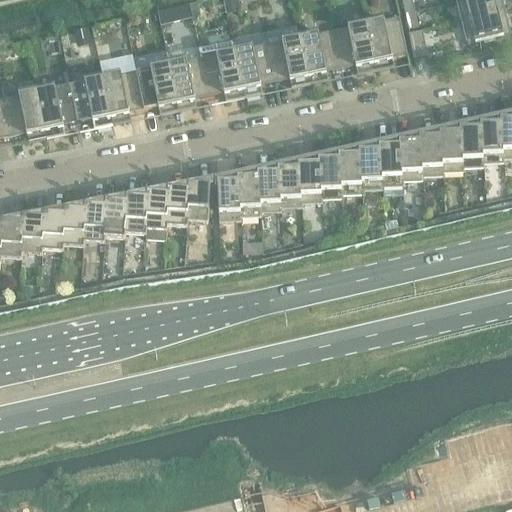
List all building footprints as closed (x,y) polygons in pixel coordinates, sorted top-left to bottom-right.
[(236,0),(223,0),(225,11),(238,9),(236,0)] [(501,0),(472,0),(457,4),(461,24),(505,13),(501,0)] [(412,1),(402,3),(405,17),(415,15),(412,1)] [(196,5),(189,6),(192,19),(199,17),(196,5)] [(189,6),(157,13),(160,27),(192,20),(192,19),(189,6)] [(505,13),(461,24),(468,48),(511,38),(505,13)] [(415,15),(405,17),(408,30),(418,28),(415,15)] [(366,27),(376,74),(394,70),(391,56),(397,55),(398,60),(406,59),(408,58),(400,20),(366,27)] [(341,72),(350,70),(349,65),(354,64),(357,78),(376,74),(366,27),(333,34),(341,72)] [(87,31),(75,34),(77,46),(89,44),(87,31)] [(333,34),(300,40),(310,88),(328,84),(325,70),(331,69),(332,74),(341,72),(333,34)] [(422,34),(409,36),(414,60),(426,57),(422,34)] [(275,86),(284,84),(283,78),(288,77),(291,91),(310,88),(300,40),(267,47),(275,86)] [(218,97),(217,92),(223,91),(226,105),(244,101),(234,54),(232,44),(200,51),(202,61),(201,61),(209,99),(218,97)] [(266,87),(275,86),(267,47),(234,54),(244,101),(262,97),(260,83),(265,82),(266,87)] [(152,111),(151,106),(157,104),(160,119),(178,115),(168,68),(166,54),(147,58),(150,71),(136,74),(143,113),(152,111)] [(201,61),(168,68),(178,115),(197,111),(194,97),(199,96),(200,101),(209,99),(201,61)] [(136,74),(103,81),(112,128),(131,124),(128,110),(133,109),(135,114),(143,113),(136,74)] [(87,124),(85,119),(91,118),(94,132),(112,128),(103,81),(70,88),(78,126),(87,124)] [(65,138),(62,124),(68,123),(69,128),(78,126),(70,88),(37,95),(47,142),(65,138)] [(21,138),(20,133),(25,131),(28,146),(47,142),(37,95),(4,101),(12,140),(21,138)] [(0,136),(2,136),(3,142),(12,140),(4,101),(0,102),(0,136)] [(511,162),(511,121),(500,122),(500,126),(501,126),(503,163),(504,163),(511,162)] [(500,126),(480,127),(480,130),(481,130),(483,168),(484,168),(504,167),(504,163),(503,163),(501,126),(500,126)] [(480,130),(460,131),(460,134),(461,134),(463,172),(484,171),(484,168),(483,168),(481,130),(480,130)] [(460,134),(440,136),(440,139),(441,139),(442,177),(443,177),(464,176),(463,172),(461,134),(460,134)] [(443,180),(443,177),(442,177),(441,139),(440,139),(419,140),(420,144),(422,181),(423,181),(443,180)] [(420,144),(399,145),(399,148),(400,148),(402,186),(403,186),(423,185),(423,181),(422,181),(420,144)] [(399,148),(379,149),(379,153),(380,153),(382,190),(403,189),(403,186),(402,186),(400,148),(399,148)] [(379,153),(359,154),(359,157),(360,157),(361,195),(362,195),(383,194),(382,190),(380,153),(379,153)] [(359,157),(338,158),(339,162),(341,199),(342,199),(362,198),(362,195),(361,195),(360,157),(359,157)] [(339,162),(318,163),(319,166),(321,204),(322,204),(342,203),(342,199),(341,199),(339,162)] [(319,166),(298,167),(298,171),(299,171),(301,208),(302,208),(322,207),(322,204),(321,204),(319,166)] [(298,171),(278,171),(278,175),(279,175),(281,213),(302,212),(302,208),(301,208),(299,171),(298,171)] [(282,216),(281,213),(279,175),(278,175),(258,176),(258,180),(259,180),(260,217),(261,217),(282,216)] [(258,180),(237,180),(238,184),(240,222),(241,222),(261,221),(261,217),(260,217),(259,180),(258,180)] [(238,184),(217,185),(219,226),(241,225),(241,222),(240,222),(238,184)] [(189,193),(187,226),(208,226),(209,189),(188,187),(188,193),(189,193)] [(168,197),(166,229),(167,229),(187,230),(187,226),(189,193),(188,193),(168,192),(167,197),(168,197)] [(147,201),(145,233),(146,233),(146,239),(146,243),(166,244),(167,229),(166,229),(168,197),(167,197),(147,196),(147,201)] [(127,205),(125,237),(146,239),(146,233),(145,233),(147,201),(126,200),(126,205),(127,205)] [(106,209),(104,241),(105,241),(125,243),(125,237),(127,205),(126,205),(106,204),(105,209),(106,209)] [(504,207),(483,212),(485,221),(506,216),(504,207)] [(85,213),(83,245),(84,245),(104,247),(105,241),(104,241),(106,209),(105,209),(85,208),(85,213)] [(64,212),(64,217),(65,217),(62,250),(63,250),(84,251),(84,245),(83,245),(85,213),(64,212)] [(483,212),(462,216),(464,226),(485,221),(483,212)] [(65,217),(64,217),(43,216),(43,221),(44,222),(42,253),(43,253),(63,255),(63,250),(62,250),(65,217)] [(462,216),(441,221),(443,231),(464,226),(462,216)] [(22,225),(23,225),(21,257),(22,257),(42,259),(43,253),(42,253),(44,222),(43,221),(23,220),(22,225)] [(441,221),(420,226),(422,236),(443,231),(441,221)] [(2,230),(0,261),(1,262),(21,263),(22,257),(21,257),(23,225),(22,225),(2,224),(2,230)] [(420,226),(399,231),(401,241),(422,236),(420,226)] [(399,231),(378,236),(380,245),(401,241),(399,231)] [(378,236),(357,241),(359,250),(380,245),(378,236)] [(357,241),(336,246),(338,255),(359,250),(357,241)] [(336,246),(314,251),(317,260),(338,255),(336,246)] [(314,251),(293,255),(296,265),(317,260),(314,251)] [(293,255),(272,260),(275,270),(296,265),(293,255)] [(272,260),(252,265),(253,275),(275,270),(272,260)] [(252,265),(231,268),(232,278),(253,275),(252,265)] [(231,268),(209,271),(211,281),(232,278),(231,268)] [(209,271),(188,274),(190,284),(211,281),(209,271)] [(188,274),(167,277),(168,287),(190,284),(188,274)] [(167,277),(145,280),(147,290),(168,287),(167,277)] [(145,280),(124,283),(126,293),(147,290),(145,280)] [(124,283),(102,288),(104,297),(126,293),(124,283)] [(102,288),(81,292),(83,302),(104,297),(102,288)] [(81,292),(60,297),(62,306),(83,302),(81,292)] [(60,297),(39,301),(41,311),(62,306),(60,297)] [(39,301),(18,306),(20,315),(41,311),(39,301)] [(18,306),(0,309),(0,319),(20,315),(18,306)]
